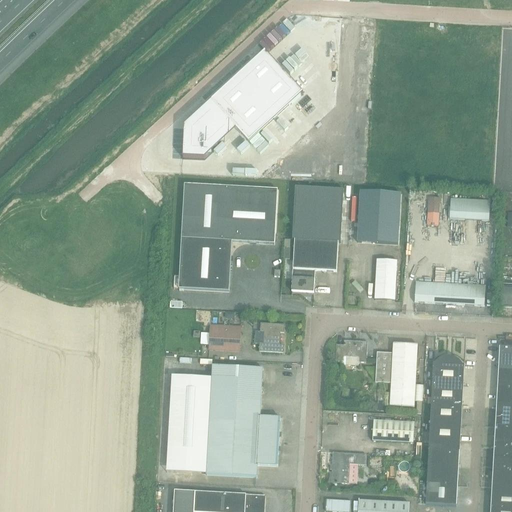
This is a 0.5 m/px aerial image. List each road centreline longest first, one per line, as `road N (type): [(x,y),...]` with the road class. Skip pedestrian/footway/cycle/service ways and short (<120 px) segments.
road 1 (residential): [(511,16),(287,6),(73,208)]
road 2 (unclassified): [(481,332),(327,324),(317,333),(307,511)]
road 3 (unclassified): [(474,511),(481,332)]
